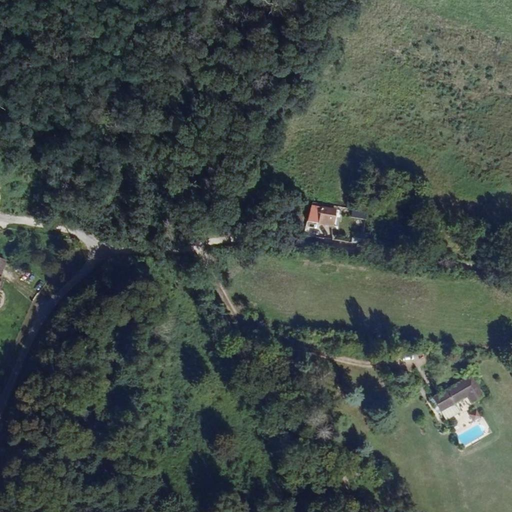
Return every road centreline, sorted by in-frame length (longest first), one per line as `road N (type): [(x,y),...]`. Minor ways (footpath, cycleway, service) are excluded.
road 1 (track): [(99,246),(235,237),(511,274)]
road 2 (residential): [(0,219),(67,226),(99,246),(45,312),(0,421)]
road 3 (unknown): [(205,240),(239,310),(257,324),(427,359)]
